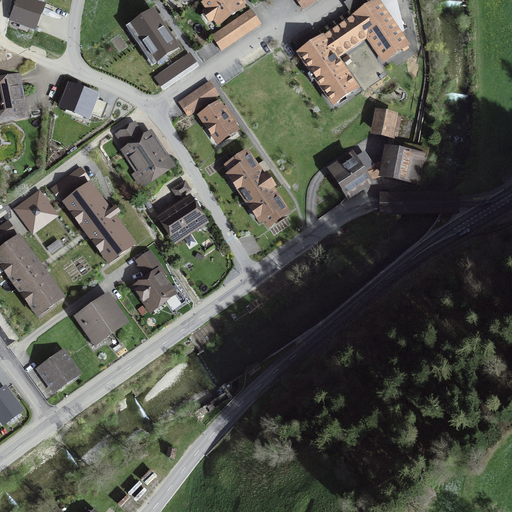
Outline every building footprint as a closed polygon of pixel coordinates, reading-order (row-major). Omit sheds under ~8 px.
[(25,0),(18,0),(11,19),(34,29),(43,7),(25,0)] [(211,0),(205,4),(219,24),(241,8),(240,6),(245,3),(243,0),(211,0)] [(296,0),(303,9),(317,0),(296,0)] [(354,17),(300,55),(334,104),(356,89),(335,58),(367,36),(384,61),(407,45),(377,2),(379,0),(350,0),(345,4),(354,17)] [(260,24),(251,11),(212,37),(221,51),(260,24)] [(132,27),(143,43),(163,29),(152,13),(132,27)] [(12,21),(11,25),(25,31),(26,27),(12,21)] [(163,29),(143,43),(156,62),(176,48),(163,29)] [(197,65),(190,54),(156,77),(163,88),(197,65)] [(0,120),(24,115),(17,78),(0,80),(0,120)] [(210,83),(179,104),(188,116),(218,95),(210,83)] [(96,97),(70,87),(62,108),(88,118),(89,114),(102,119),(107,105),(95,100),(96,97)] [(219,104),(201,116),(219,142),(236,130),(219,104)] [(378,113),(374,131),(391,134),(394,116),(378,113)] [(149,134),(144,138),(135,124),(117,136),(126,150),(124,151),(138,171),(133,175),(139,184),(145,181),(145,182),(170,165),(149,134)] [(406,147),(405,154),(388,151),(385,165),(383,176),(418,183),(423,158),(425,159),(426,151),(406,147)] [(246,153),(228,166),(232,173),(229,175),(261,221),(264,219),(269,226),(287,213),(271,189),(274,187),(266,176),(263,178),(246,153)] [(367,181),(379,177),(380,175),(383,176),(385,165),(382,164),(372,167),(363,154),(354,161),(351,157),(332,170),(351,198),(370,185),(367,181)] [(60,201),(89,180),(81,168),(51,190),(60,201)] [(173,190),(178,198),(190,190),(185,183),(173,190)] [(131,245),(89,188),(68,203),(110,260),(131,245)] [(54,216),(39,196),(19,210),(34,231),(54,216)] [(188,202),(186,199),(181,203),(183,206),(163,219),(176,239),(203,221),(190,201),(188,202)] [(0,245),(17,233),(9,222),(0,228),(0,245)] [(0,260),(39,313),(60,298),(17,240),(0,253),(0,260)] [(135,288),(150,310),(173,293),(162,276),(165,274),(150,253),(137,262),(149,278),(135,288)] [(105,336),(124,323),(109,300),(98,308),(96,305),(78,317),(93,339),(90,341),(93,346),(106,337),(105,336)] [(63,353),(39,370),(54,391),(78,374),(63,353)] [(0,418),(3,423),(21,411),(5,389),(0,393),(0,418)]
